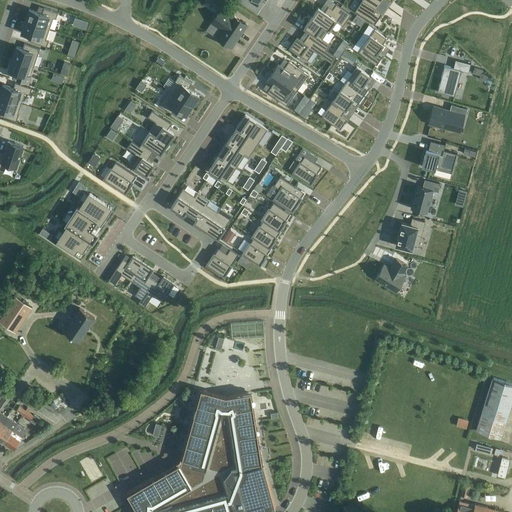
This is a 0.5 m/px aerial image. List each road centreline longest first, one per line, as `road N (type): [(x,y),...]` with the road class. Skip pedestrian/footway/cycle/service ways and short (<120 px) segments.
road 1 (residential): [(361,170),(301,246),(281,295),(282,370),(307,467),(292,511)]
road 2 (residential): [(123,237),(179,274),(189,272),(206,239),(155,203)]
road 3 (residential): [(440,0),(408,41),(377,149)]
road 4 (residential): [(361,170),(229,88)]
road 5 (residential): [(155,203),(229,88)]
road 6 (residential): [(229,88),(118,19)]
road 7 (residential): [(377,149),(405,169),(367,252)]
